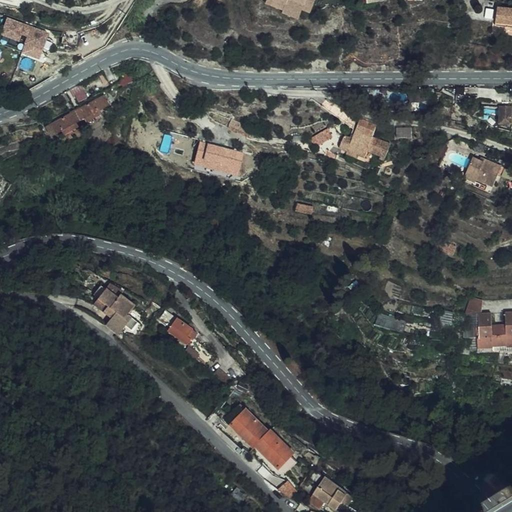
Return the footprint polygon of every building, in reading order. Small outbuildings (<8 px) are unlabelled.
[(303,0),(303,1),(298,0),(289,0),(286,11),(304,17),(303,20),(320,26),(321,21),(323,16),(331,19),(335,5),(327,2),(328,0),(303,0)] [(318,31),(320,26),(303,20),(304,17),(286,11),(285,17),(302,23),(301,25),(318,31)] [(7,16),(2,35),(24,41),(21,52),(42,58),(51,29),(7,16)] [(79,116),(77,113),(57,126),(62,135),(68,131),(71,135),(84,126),(81,122),(89,118),(92,121),(108,111),(105,107),(115,100),(110,92),(84,109),(86,112),(79,116)] [(346,114),(342,119),(351,125),(354,120),(346,114)] [(380,167),(383,160),(400,164),(405,150),(380,142),(383,131),(367,125),(360,146),(354,144),(352,145),(351,148),(348,157),(380,167)] [(398,127),(398,137),(413,136),(413,126),(398,127)] [(334,139),(317,152),(327,156),(340,146),(334,139)] [(201,140),(195,164),(240,175),(246,150),(201,140)] [(0,199),(1,201),(9,195),(15,182),(17,180),(18,178),(0,158),(0,199)] [(511,168),(494,160),(492,163),(488,162),(482,159),(474,179),(486,183),(488,181),(493,183),(503,187),(511,168)] [(486,183),(474,179),(474,180),(492,187),(493,183),(488,181),(486,183)] [(490,190),(492,187),(474,180),(473,183),(490,190)] [(24,187),(15,182),(9,195),(18,199),(24,187)] [(320,209),(302,207),(301,215),(318,217),(320,209)] [(465,249),(448,241),(444,248),(455,254),(461,257),(465,249)] [(455,254),(444,248),(440,257),(451,262),(455,254)] [(111,288),(138,308),(143,301),(127,291),(130,286),(117,279),(113,285),(111,288)] [(107,295),(111,288),(107,285),(102,292),(107,295)] [(126,329),(131,320),(135,323),(138,318),(134,314),(138,308),(111,288),(107,295),(116,301),(111,308),(117,311),(119,310),(123,312),(116,322),(126,329)] [(481,349),(479,297),(467,297),(469,350),(481,349)] [(95,306),(104,310),(107,303),(98,299),(95,306)] [(184,313),(176,326),(197,341),(201,334),(196,331),(201,323),(184,313)] [(511,347),(511,330),(509,331),(509,325),(506,326),(504,314),(491,316),(493,328),(487,329),(489,342),(492,341),(495,356),(510,353),(510,348),(511,347)] [(135,323),(131,320),(126,329),(129,331),(135,323)] [(236,407),(243,413),(255,400),(248,394),(236,407)] [(265,434),(267,432),(281,418),(258,397),(255,400),(243,413),(265,434)] [(308,438),(283,416),(281,418),(267,432),(293,455),(308,438)] [(293,457),(282,468),(286,473),(298,461),(293,457)] [(348,495),(355,487),(359,481),(353,476),(354,474),(338,462),(326,478),(332,483),(338,487),(348,495)] [(290,474),(302,484),(308,476),(300,467),(290,474)] [(353,476),(359,481),(355,487),(359,490),(365,482),(354,474),(353,476)] [(321,484),(328,489),(332,483),(326,478),(321,484)] [(338,487),(332,483),(328,489),(333,493),(338,487)]
